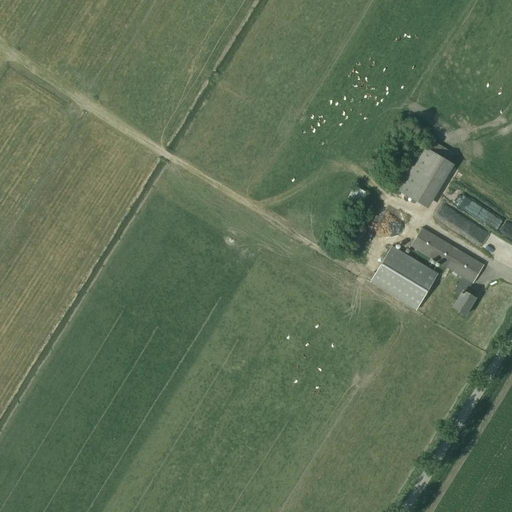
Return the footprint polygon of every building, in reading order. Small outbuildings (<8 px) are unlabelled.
[(432,141),(427,149),(449,161),(454,153),(432,141)] [(455,165),(449,161),(427,149),(415,142),(389,186),(429,209),(455,165)] [(348,200),(359,206),(367,192),(355,186),(348,200)] [(447,221),(450,212),(442,209),(438,218),(447,221)] [(476,299),(468,293),(484,265),(470,256),(457,248),(423,228),(411,247),(463,278),(455,292),(462,295),(454,308),(466,315),(476,299)] [(370,283),(417,311),(438,275),(392,247),(370,283)]
